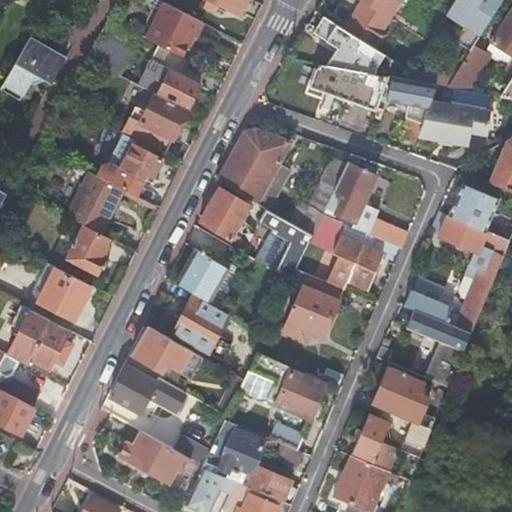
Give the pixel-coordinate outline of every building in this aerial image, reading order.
[(245,0),(206,0),(204,5),(216,11),(220,4),(239,13),(245,0)] [(390,18),(361,0),(347,0),(342,7),(354,16),(345,30),(371,46),(390,18)] [(361,0),(390,18),(401,1),(400,0),(361,0)] [(419,28),(415,35),(429,43),(436,31),(440,25),(446,16),(420,0),(409,0),(403,10),(407,12),(421,21),(423,22),(422,24),(419,28)] [(464,27),(455,41),(470,51),(474,45),(502,0),(456,0),(448,13),(446,16),(464,27)] [(189,15),(177,9),(159,44),(195,62),(205,41),(209,44),(217,29),(205,23),(200,21),(189,15)] [(511,75),(511,9),(491,44),(511,56),(511,59),(508,66),(505,71),(511,75)] [(325,18),(316,12),(311,19),(306,27),(339,48),(327,65),(345,69),(374,74),(375,67),(384,55),(375,49),(374,51),(324,20),(325,18)] [(403,18),(419,28),(422,24),(423,22),(421,21),(407,12),(403,18)] [(138,34),(108,18),(85,58),(120,75),(132,50),(130,49),(138,34)] [(27,39),(2,83),(21,94),(30,80),(41,77),(50,82),(63,60),(27,39)] [(207,69),(195,62),(159,44),(157,43),(151,57),(160,62),(155,72),(145,68),(137,84),(154,93),(187,109),(199,85),(207,69)] [(511,59),(511,56),(491,44),(485,52),(491,55),(508,66),(511,59)] [(447,87),(467,91),(491,55),(485,52),(474,45),(470,51),(456,73),(447,87)] [(327,65),(323,65),(314,88),(378,109),(382,99),(390,77),(374,74),(345,69),(327,65)] [(438,86),(447,87),(456,73),(414,66),(411,72),(408,76),(405,79),(405,80),(438,86)] [(393,77),(390,77),(382,99),(389,100),(393,77)] [(405,80),(405,79),(393,77),(389,100),(411,104),(408,117),(410,118),(402,139),(416,144),(421,133),(425,122),(433,99),(435,95),(438,86),(405,80)] [(511,78),(500,97),(511,98),(511,78)] [(134,105),(121,132),(135,139),(154,149),(164,154),(187,109),(154,93),(145,110),(134,105)] [(494,110),(433,99),(425,122),(421,133),(444,137),(443,140),(456,142),(456,138),(471,141),(473,132),(489,135),(494,110)] [(219,181),(262,206),(265,202),(260,199),(291,143),(256,130),(246,133),(233,157),(219,181)] [(151,153),(154,149),(135,139),(133,144),(132,143),(119,168),(108,162),(100,164),(95,174),(103,178),(125,190),(136,195),(144,180),(146,175),(152,178),(162,158),(151,153)] [(511,139),(509,142),(491,182),(511,190),(511,139)] [(379,176),(348,162),(336,187),(335,191),(326,208),(336,213),(357,223),(359,219),(379,176)] [(95,174),(88,172),(65,216),(101,234),(125,190),(103,178),(95,174)] [(335,191),(336,187),(324,181),(311,207),(324,214),(326,208),(335,191)] [(462,184),(449,215),(486,231),(500,200),(462,184)] [(233,240),(239,244),(242,238),(235,235),(252,207),(221,189),(211,205),(201,222),(231,240),(233,240)] [(323,215),(324,214),(311,207),(310,207),(300,227),(313,235),(323,215)] [(336,213),(326,208),(324,214),(323,215),(348,225),(355,228),(357,223),(336,213)] [(306,251),(313,235),(300,227),(268,209),(260,222),(273,230),(272,232),(273,233),(291,243),(277,271),(292,280),(297,269),(306,251)] [(411,291),(405,305),(429,315),(457,327),(471,333),(510,240),(486,231),(449,215),(440,212),(433,228),(442,231),(440,236),(475,251),(465,276),(459,290),(462,297),(467,299),(464,305),(460,315),(451,311),(452,308),(411,291)] [(348,225),(323,215),(313,235),(306,251),(297,269),(310,274),(345,288),(349,279),(370,289),(385,253),(343,235),(348,225)] [(374,225),(370,234),(402,248),(409,232),(377,218),(374,225)] [(374,225),(359,219),(357,223),(355,228),(370,234),(374,225)] [(111,241),(82,227),(65,259),(95,274),(111,241)] [(291,243),(273,233),(258,260),(258,261),(270,268),(277,271),(291,243)] [(186,267),(176,284),(211,303),(233,264),(215,255),(213,258),(196,249),(186,267)] [(91,284),(54,266),(35,301),(72,319),(91,284)] [(345,288),(310,274),(284,331),(306,341),(311,330),(324,336),(345,288)] [(417,277),(411,291),(452,308),(451,311),(460,315),(464,305),(440,295),(443,288),(417,277)] [(229,315),(194,297),(184,316),(174,335),(209,353),(229,315)] [(63,342),(69,330),(30,310),(10,349),(7,354),(20,361),(27,365),(30,360),(49,369),(53,361),(62,366),(72,346),(63,342)] [(457,327),(429,315),(412,355),(441,367),(457,327)] [(186,348),(149,327),(141,342),(132,358),(162,375),(167,366),(192,380),(204,358),(186,348)] [(13,374),(20,361),(7,354),(0,350),(0,374),(5,378),(13,374)] [(257,352),(249,370),(276,382),(268,400),(312,418),(327,382),(257,352)] [(187,393),(158,377),(156,382),(128,366),(119,382),(111,397),(140,413),(149,398),(176,413),(187,393)] [(419,457),(432,427),(419,422),(430,397),(420,393),(424,382),(389,367),(373,403),(414,421),(402,449),(409,452),(419,457)] [(244,381),(240,389),(268,400),(276,382),(249,370),(244,381)] [(236,377),(220,411),(227,415),(240,389),(244,381),(236,377)] [(4,382),(0,389),(32,406),(39,391),(13,378),(4,382)] [(0,423),(20,435),(35,407),(32,406),(0,389),(0,423)] [(374,460),(382,441),(389,424),(369,415),(353,451),(374,460)] [(225,420),(219,434),(226,437),(231,439),(220,464),(218,469),(230,474),(228,478),(236,481),(245,485),(283,502),(291,481),(254,466),(262,448),(272,452),(271,454),(296,464),(301,452),(298,451),(271,440),(225,420)] [(278,424),(271,440),(298,451),(305,436),(278,424)] [(174,449),(142,431),(133,446),(127,442),(123,449),(119,457),(168,485),(177,470),(183,474),(191,459),(174,449)] [(191,459),(204,465),(210,451),(181,435),(174,449),(191,459)] [(215,462),(220,464),(231,439),(226,437),(215,462)] [(394,473),(351,455),(333,495),(350,503),(347,510),(350,511),(372,511),(387,479),(391,481),(394,473)] [(228,478),(203,467),(200,474),(201,474),(186,506),(199,511),(210,511),(224,485),(232,489),(236,481),(228,478)] [(241,494),(245,485),(236,481),(232,489),(224,509),(231,511),(238,511),(240,508),(244,510),(249,498),(241,494)] [(278,511),(283,502),(245,485),(241,494),(249,498),(244,510),(240,508),(238,511),(278,511)] [(118,511),(119,511),(93,497),(86,510),(84,511),(118,511)]
